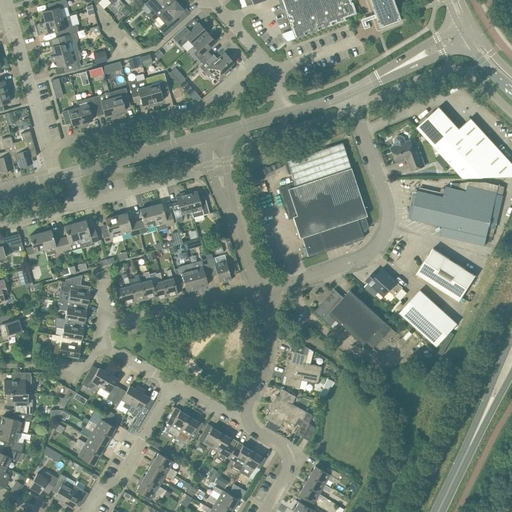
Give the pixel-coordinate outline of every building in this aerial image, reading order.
[(42,12),(45,23),(63,18),(60,9),(68,7),(65,0),(60,0),(51,3),(52,9),(42,12)] [(152,21),(158,16),(175,1),(176,0),(148,0),(145,4),(151,11),(146,15),(152,21)] [(251,0),(252,4),(253,4),(265,0),(283,0),(283,1),(282,2),(289,22),(290,22),(291,24),(290,25),(295,39),(305,35),(304,32),(308,31),(309,34),(319,30),(318,28),(322,26),(322,29),(332,25),(331,23),(335,21),(336,24),(346,20),(345,18),(356,14),(352,2),(351,2),(350,0),(369,0),(379,28),(401,20),(393,0),(251,0)] [(158,16),(164,23),(158,28),(164,35),(189,13),(183,6),(181,8),(175,1),(158,16)] [(61,36),(69,34),(76,32),(78,31),(77,24),(72,26),(69,16),(63,18),(45,23),(48,33),(59,30),(61,36)] [(188,40),(193,45),(207,33),(199,23),(190,31),(185,26),(172,37),(181,46),(188,40)] [(69,34),(61,36),(51,39),(53,46),(52,46),(53,52),(52,53),(50,54),(51,58),(78,50),(76,43),(78,39),(76,32),(69,34)] [(207,33),(193,45),(198,51),(194,54),(201,62),(195,67),(197,69),(212,56),(207,50),(216,43),(207,33)] [(78,50),(51,58),(52,61),(54,60),(56,61),(57,67),(62,65),(64,72),(78,68),(76,59),(79,58),(80,57),(78,50)] [(108,60),(107,58),(104,50),(93,54),(96,64),(108,60)] [(224,52),(217,59),(210,65),(214,70),(211,73),(219,81),(232,69),(229,66),(233,62),(224,52)] [(149,55),(129,58),(130,67),(143,65),(142,60),(149,59),(149,55)] [(101,65),(104,73),(121,68),(119,60),(101,65)] [(101,67),(89,71),(91,77),(103,74),(101,67)] [(85,72),(79,74),(81,79),(84,80),(87,79),(85,72)] [(182,75),(176,80),(179,84),(184,79),(185,79),(182,75)] [(58,78),(51,81),(53,89),(54,91),(54,94),(58,92),(61,88),(58,78)] [(153,105),(148,86),(146,79),(136,82),(135,80),(128,82),(133,101),(140,99),(142,106),(149,104),(150,106),(153,105)] [(148,86),(153,105),(157,104),(156,102),(163,100),(161,93),(168,91),(164,79),(158,81),(158,83),(148,86)] [(179,84),(190,96),(195,91),(184,79),(179,84)] [(109,92),(116,117),(120,116),(119,114),(119,112),(125,111),(125,108),(131,106),(126,88),(109,92)] [(7,92),(0,93),(0,110),(1,111),(0,105),(0,104),(10,102),(7,92)] [(93,97),(94,102),(98,115),(104,114),(105,116),(111,115),(112,116),(112,118),(116,117),(109,92),(93,97)] [(98,115),(94,102),(78,107),(83,126),(87,125),(86,123),(87,121),(93,120),(92,117),(98,115)] [(80,127),(83,126),(78,107),(62,112),(65,124),(71,123),(72,125),(78,124),(79,125),(80,127)] [(417,127),(423,134),(450,164),(463,178),(511,176),(511,163),(471,118),(459,128),(439,107),(417,127)] [(5,113),(8,124),(13,122),(11,112),(5,113)] [(30,131),(21,134),(23,140),(13,143),(14,149),(14,148),(18,162),(17,162),(19,167),(30,164),(28,158),(37,156),(30,131)] [(411,140),(406,142),(405,139),(403,137),(401,135),(398,136),(396,137),(395,139),(395,142),(396,145),(391,147),(397,163),(410,158),(414,169),(425,166),(418,146),(414,148),(411,140)] [(14,149),(13,143),(11,136),(2,138),(5,151),(0,152),(0,172),(11,169),(9,164),(17,162),(18,162),(14,148),(14,149)] [(354,243),(353,241),(364,238),(362,232),(366,231),(368,226),(365,216),(367,216),(342,143),(287,161),(294,183),(281,188),(285,202),(284,203),(289,218),(293,217),(300,238),(301,237),(308,256),(345,244),(345,246),(354,243)] [(282,160),(250,173),(255,185),(287,171),(282,160)] [(468,182),(467,185),(466,191),(446,186),(443,196),(417,190),(414,204),(408,211),(409,218),(411,219),(442,226),(440,235),(485,246),(487,235),(493,236),(497,222),(503,196),(505,186),(485,182),(468,182)] [(186,192),(191,212),(193,218),(209,213),(205,199),(200,200),(197,191),(193,192),(193,190),(186,192)] [(191,212),(186,192),(179,194),(179,196),(175,197),(178,206),(173,208),(176,222),(182,221),(180,215),(191,212)] [(150,206),(156,225),(157,231),(168,228),(167,226),(174,224),(171,212),(165,214),(162,203),(150,206)] [(146,227),(156,225),(150,206),(140,209),(143,220),(136,222),(139,234),(147,232),(146,227)] [(132,236),(139,234),(136,222),(130,223),(127,213),(116,216),(121,234),(131,232),(132,236)] [(122,240),(121,234),(116,216),(105,219),(107,225),(103,225),(104,228),(104,229),(103,230),(102,231),(102,233),(102,234),(102,236),(103,237),(103,238),(105,243),(112,241),(113,243),(122,240)] [(75,223),(82,248),(92,245),(91,243),(99,241),(95,229),(89,231),(86,220),(75,223)] [(72,251),(82,248),(75,223),(64,226),(67,237),(60,239),(64,251),(71,248),(72,251)] [(64,251),(60,239),(59,237),(58,236),(56,236),(56,235),(53,236),(51,230),(40,233),(45,251),(46,255),(64,251)] [(178,231),(169,234),(172,245),(181,242),(178,231)] [(45,251),(40,233),(29,236),(32,246),(26,248),(29,260),(37,258),(35,254),(45,251)] [(23,249),(19,235),(8,238),(8,236),(0,238),(0,258),(5,257),(3,248),(11,246),(20,246),(21,250),(23,249)] [(201,239),(185,243),(186,250),(203,245),(201,239)] [(476,275),(442,253),(433,248),(417,274),(459,301),(476,275)] [(206,259),(210,274),(216,272),(219,281),(223,280),(223,282),(231,280),(224,254),(213,258),(211,254),(206,255),(206,259)] [(190,265),(197,289),(204,287),(204,286),(208,285),(205,275),(210,274),(206,259),(190,264),(190,265)] [(197,289),(190,265),(180,268),(186,290),(190,289),(190,291),(197,289)] [(19,284),(31,282),(28,268),(16,270),(19,284)] [(384,296),(390,291),(395,296),(403,287),(388,274),(387,275),(382,269),(383,269),(382,268),(379,272),(376,275),(373,272),(366,280),(384,296)] [(162,281),(166,298),(177,295),(172,278),(170,270),(166,271),(168,279),(162,281)] [(145,299),(155,296),(151,283),(148,271),(144,272),(146,281),(140,283),(145,299)] [(166,298),(162,281),(160,272),(155,273),(158,282),(151,283),(155,296),(156,300),(166,298)] [(68,301),(84,304),(88,304),(91,286),(80,284),(82,274),(65,279),(65,282),(61,281),(60,289),(62,291),(69,293),(68,301)] [(134,302),(145,299),(140,283),(138,274),(134,275),(134,277),(128,279),(134,302)] [(134,302),(128,279),(127,277),(123,278),(126,286),(119,288),(123,305),(134,302)] [(392,328),(355,294),(350,290),(343,298),(334,289),(314,311),(331,326),(337,320),(364,344),(367,341),(374,348),(392,328)] [(457,323),(427,297),(420,290),(400,312),(437,346),(457,323)] [(84,304),(68,301),(58,299),(57,306),(59,309),(66,310),(65,319),(81,321),(85,322),(87,310),(88,304),(84,304)] [(8,336),(15,334),(14,332),(21,330),(18,319),(13,320),(11,313),(0,316),(0,328),(1,332),(0,332),(0,343),(9,341),(8,336)] [(62,336),(78,339),(81,340),(83,328),(80,328),(81,321),(65,319),(55,317),(54,324),(56,327),(63,328),(62,336)] [(78,339),(62,336),(52,335),(51,342),(53,345),(60,346),(59,354),(78,358),(81,340),(78,339)] [(286,367),(320,375),(322,367),(310,364),(313,351),(305,346),(291,343),(290,350),(292,351),(290,359),(288,359),(286,367)] [(95,384),(100,387),(110,370),(106,367),(104,371),(99,367),(95,373),(89,370),(81,384),(87,387),(88,386),(88,387),(91,387),(93,386),(94,386),(95,384)] [(317,384),(320,375),(286,367),(284,376),(286,376),(284,384),(299,388),(301,380),(317,384)] [(114,372),(110,370),(100,387),(109,393),(106,398),(112,402),(114,398),(120,388),(114,384),(118,379),(112,375),(114,372)] [(6,392),(26,392),(27,392),(31,393),(31,372),(16,372),(16,380),(4,380),(4,392),(6,392)] [(326,378),(318,395),(325,398),(333,381),(326,378)] [(130,405),(141,388),(137,385),(135,389),(129,385),(121,399),(125,402),(122,406),(128,409),(130,405)] [(76,393),(69,388),(66,393),(64,398),(69,398),(70,397),(73,398),(73,397),(76,393)] [(145,390),(141,388),(130,405),(135,408),(132,413),(143,420),(149,409),(143,406),(148,397),(143,393),(145,390)] [(272,403),(308,423),(312,416),(311,414),(291,404),(296,396),(282,389),(278,396),(276,395),(272,403)] [(19,412),(31,415),(31,400),(29,400),(29,393),(27,392),(26,392),(6,392),(6,404),(18,404),(19,412)] [(309,424),(308,423),(272,403),(268,410),(270,412),(266,419),(268,420),(265,426),(276,432),(283,419),(294,425),(295,423),(299,425),(295,433),(302,437),(309,424)] [(177,436),(189,416),(180,411),(180,410),(175,407),(166,423),(171,426),(168,431),(177,436)] [(50,410),(50,417),(57,419),(62,410),(50,410)] [(62,411),(59,417),(62,418),(65,420),(68,414),(62,411)] [(30,421),(31,415),(19,412),(17,412),(15,419),(2,416),(0,425),(0,426),(20,431),(22,432),(23,427),(25,420),(30,421)] [(198,421),(189,416),(177,436),(186,442),(189,436),(194,439),(203,423),(198,420),(198,421)] [(89,420),(87,423),(109,437),(115,427),(100,418),(96,424),(89,420)] [(109,437),(87,423),(85,427),(92,431),(89,437),(104,446),(109,437)] [(211,448),(221,432),(212,427),(212,426),(207,423),(198,440),(202,442),(202,443),(211,448)] [(309,424),(302,437),(309,441),(314,432),(316,429),(317,428),(316,428),(309,424)] [(7,447),(21,452),(24,443),(22,443),(24,437),(19,436),(20,431),(0,426),(0,438),(9,440),(7,447)] [(230,438),(221,432),(211,448),(220,453),(218,457),(223,460),(225,457),(227,457),(237,441),(230,437),(230,438)] [(98,455),(104,446),(89,437),(85,443),(78,439),(76,442),(98,455)] [(93,465),(98,455),(76,442),(74,446),(81,450),(78,456),(93,465)] [(240,471),(252,451),(243,446),(243,445),(239,442),(229,458),(235,462),(232,466),(240,471)] [(46,446),(42,452),(49,457),(53,450),(46,446)] [(21,453),(21,452),(7,447),(4,454),(0,452),(0,464),(7,468),(11,458),(17,461),(18,460),(21,462),(24,454),(21,453)] [(261,456),(252,451),(240,471),(240,472),(248,477),(251,471),(252,471),(255,466),(260,469),(266,458),(261,455),(261,456)] [(158,452),(152,462),(175,475),(177,472),(169,467),(173,461),(158,452)] [(175,475),(152,462),(147,471),(162,480),(165,474),(173,479),(175,475)] [(5,472),(7,468),(0,464),(0,485),(4,488),(9,478),(8,474),(5,472)] [(201,466),(197,472),(213,481),(219,472),(212,468),(211,472),(201,466)] [(309,475),(324,484),(328,479),(335,483),(337,479),(315,466),(309,475)] [(50,492),(51,489),(58,477),(46,470),(43,476),(37,472),(29,487),(39,493),(42,487),(50,492)] [(162,480),(147,471),(142,481),(164,494),(166,490),(159,486),(162,480)] [(61,505),(73,484),(74,482),(61,474),(58,478),(58,477),(51,489),(56,493),(54,496),(59,500),(57,503),(61,505)] [(218,475),(214,482),(224,488),(228,481),(218,475)] [(304,485),(319,494),(322,488),(330,492),(332,489),(324,484),(309,475),(304,485)] [(16,481),(10,492),(16,495),(23,485),(16,481)] [(164,494),(142,481),(136,490),(151,499),(154,493),(162,497),(164,494)] [(88,493),(73,484),(61,505),(65,508),(67,504),(72,507),(75,504),(80,507),(88,493)] [(326,498),(319,494),(304,485),(298,494),(313,503),(317,497),(324,502),(326,498)] [(232,509),(237,499),(222,490),(215,486),(213,490),(220,494),(217,500),(232,509)] [(211,509),(216,511),(229,511),(232,509),(217,500),(209,495),(207,499),(215,503),(211,509)] [(293,511),(294,511),(315,511),(313,511),(313,510),(299,502),(293,511)]
